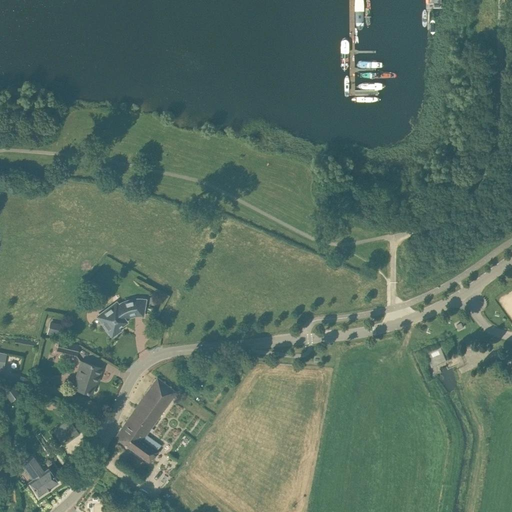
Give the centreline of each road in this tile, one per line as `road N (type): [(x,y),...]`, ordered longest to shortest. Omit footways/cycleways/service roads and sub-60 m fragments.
road 1 (tertiary): [(58,511),(86,482),(145,362),(247,345)]
road 2 (tertiary): [(279,341),(395,325),(464,293)]
